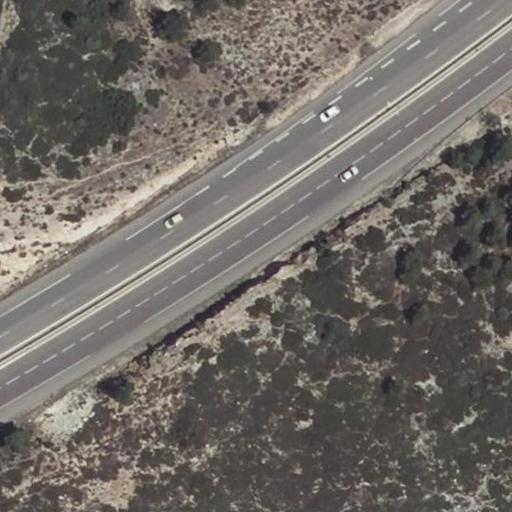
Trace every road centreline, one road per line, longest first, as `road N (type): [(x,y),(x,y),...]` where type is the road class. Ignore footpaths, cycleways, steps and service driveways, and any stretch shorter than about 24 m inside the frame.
road 1 (trunk): [(0,386),(261,230),(511,48)]
road 2 (trunk): [(286,152),(0,333)]
road 3 (trunk): [(494,0),(286,152)]
road 4 (trunk): [(467,0),(286,152)]
